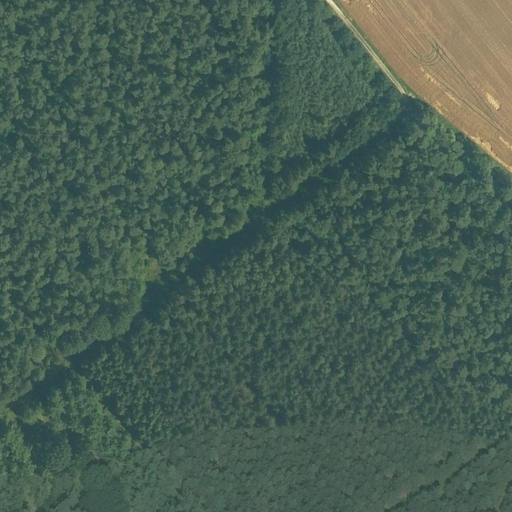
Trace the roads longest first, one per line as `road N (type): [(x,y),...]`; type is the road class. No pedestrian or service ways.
road 1 (track): [(329,0),(409,102),(0,403)]
road 2 (track): [(349,146),(511,284)]
